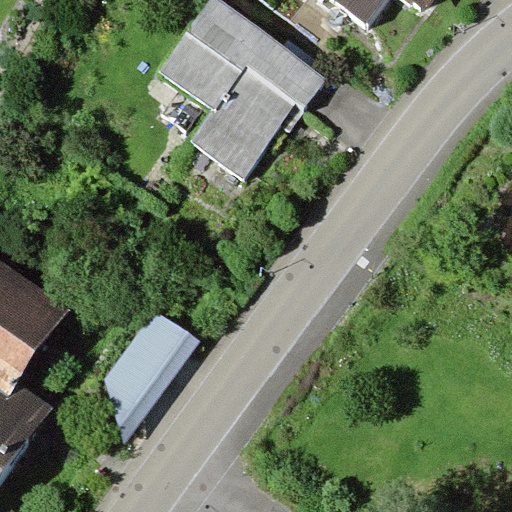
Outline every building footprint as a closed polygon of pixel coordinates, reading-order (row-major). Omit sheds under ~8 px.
[(403,0),(435,23),(452,0),(403,0)] [(326,93),(228,21),(175,93),(224,129),(203,157),(252,193),(326,93)] [(0,390),(39,429),(74,324),(8,272),(16,261),(0,248),(0,390)] [(122,444),(197,341),(153,310),(102,379),(122,444)] [(0,507),(56,431),(39,429),(0,391),(0,507)]
